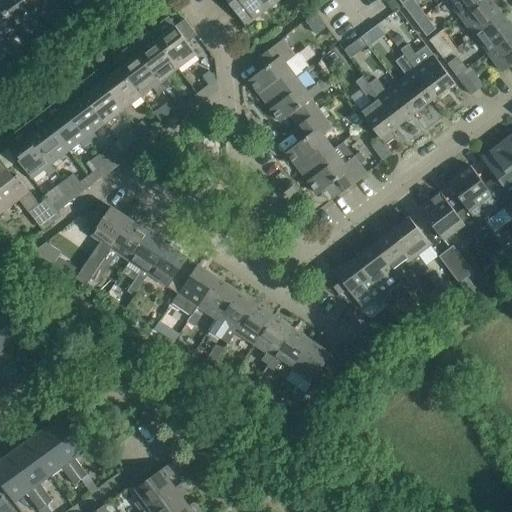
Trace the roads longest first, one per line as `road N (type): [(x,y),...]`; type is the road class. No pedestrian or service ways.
road 1 (residential): [(276,282),(511,98)]
road 2 (residential): [(114,178),(231,94),(220,43),(188,0)]
road 3 (track): [(390,511),(203,384)]
road 4 (residential): [(193,426),(53,366),(0,406)]
road 5 (residential): [(276,282),(114,178)]
road 6 (unknown): [(231,94),(259,183),(286,226),(317,251)]
road 7 (residential): [(193,426),(78,511)]
road 8 (residential): [(301,511),(193,426)]
